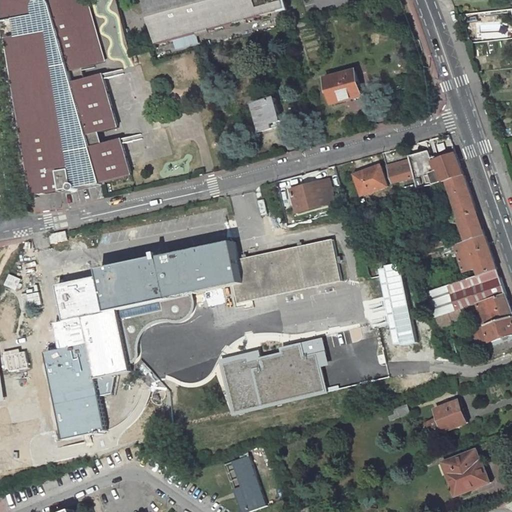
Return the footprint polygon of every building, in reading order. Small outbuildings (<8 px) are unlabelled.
[(16,39),(21,74),(18,75),(23,106),(26,106),(49,102),(51,112),(48,114),(45,117),(43,121),(42,125),(42,129),(30,131),(37,175),(45,174),(48,191),(73,187),(75,188),(77,188),(79,187),(79,186),(79,184),(78,182),(76,182),(75,179),(80,178),(87,180),(96,180),(103,178),(104,182),(133,174),(123,139),(106,143),(101,144),(98,133),(103,132),(120,127),(105,75),(88,80),(83,81),(83,80),(80,70),(85,69),(106,64),(88,0),(5,0),(4,6),(4,13),(5,24),(22,22),(24,38),(16,39)] [(285,0),(145,0),(158,43),(288,9),(285,0)] [(334,103),(363,94),(356,68),(327,77),(334,103)] [(88,79),(85,69),(80,70),(83,80),(83,81),(88,80),(88,79)] [(254,103),(262,130),(273,127),(272,122),(283,118),(276,96),(254,103)] [(26,106),(30,131),(42,129),(42,125),(43,121),(45,117),(48,114),(51,112),(49,102),(26,106)] [(426,188),(448,181),(465,175),(457,154),(435,162),(431,150),(411,156),(412,159),(416,176),(420,189),(426,188)] [(393,182),(416,176),(412,159),(399,163),(400,167),(393,169),(393,171),(390,172),(393,182)] [(390,187),(383,167),(357,176),(364,197),(390,187)] [(448,181),(469,242),(487,236),(465,175),(448,181)] [(329,181),(291,192),(296,211),(334,201),(329,181)] [(430,202),(426,188),(420,189),(417,190),(422,205),(430,202)] [(68,232),(53,236),(55,244),(70,241),(68,232)] [(460,256),(466,272),(478,268),(482,276),(499,270),(487,236),(469,242),(457,246),(460,256)] [(122,312),(236,285),(240,303),(344,280),(334,238),(239,260),(235,242),(103,273),(104,278),(86,282),(95,318),(122,312)] [(436,249),(448,246),(446,238),(434,241),(436,249)] [(452,247),(455,257),(460,256),(457,246),(457,245),(452,247)] [(447,314),(478,304),(479,304),(507,294),(502,278),(499,270),(482,276),(439,291),(447,314)] [(61,289),(69,319),(70,325),(87,321),(87,320),(95,318),(86,282),(61,289)] [(376,294),(401,289),(400,282),(375,287),(376,294)] [(422,362),(408,288),(401,289),(376,294),(373,295),(387,369),(422,362)] [(492,343),(511,336),(511,306),(507,294),(479,304),(484,317),(480,318),(483,326),(470,331),(475,347),(492,341),(492,343)] [(135,372),(125,326),(122,312),(95,318),(87,320),(87,321),(93,346),(100,380),(120,376),(135,372)] [(51,356),(71,441),(112,432),(104,398),(118,395),(120,376),(100,380),(93,346),(87,321),(70,325),(69,319),(67,322),(64,330),(63,340),(65,353),(51,356)] [(28,351),(0,355),(1,363),(7,362),(9,373),(30,370),(28,351)] [(432,436),(467,423),(459,402),(438,410),(441,418),(427,423),(432,436)] [(393,420),(412,413),(409,405),(390,412),(393,420)] [(22,446),(25,461),(48,456),(45,442),(22,446)] [(477,451),(453,460),(456,469),(449,473),(458,496),(477,489),(473,479),(483,475),(487,473),(482,460),(481,461),(477,451)] [(249,511),(269,505),(251,454),(234,462),(243,486),(234,489),(242,511),(249,511)] [(456,469),(453,460),(445,463),(449,473),(456,469)] [(487,485),(483,475),(473,479),(477,489),(487,485)]
